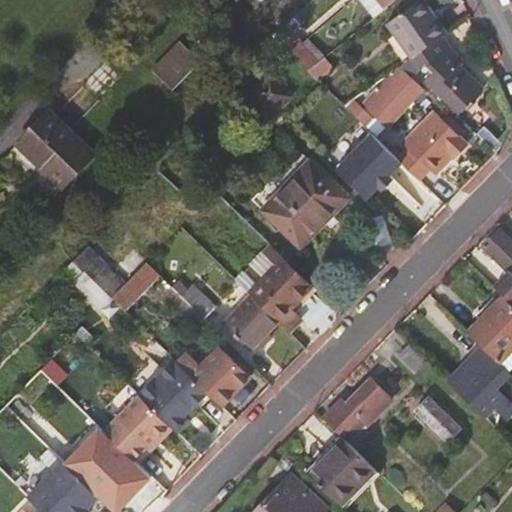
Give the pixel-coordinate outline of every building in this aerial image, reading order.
[(372,0),(380,11),(393,0),(372,0)] [(447,35),(451,32),(429,0),(421,0),(392,21),(415,56),(416,56),(447,35)] [(455,49),(447,35),(416,56),(425,66),(427,69),(434,64),(440,73),(429,81),(463,114),(481,94),(470,82),(475,75),(464,64),(468,59),(455,49)] [(182,38),(154,66),(176,87),(203,59),(182,38)] [(312,66),(323,56),(308,41),(297,50),(312,66)] [(416,56),(415,56),(371,104),(389,121),(422,85),(414,77),(425,66),(416,56)] [(294,93),(270,71),(249,93),(272,116),(294,93)] [(488,87),(475,75),(470,82),(481,94),(488,87)] [(353,105),(350,101),(326,79),(323,82),(328,89),(299,113),(317,134),(330,124),(336,132),(344,125),(338,117),(353,105)] [(95,153),(50,109),(19,142),(42,165),(45,162),(66,183),(95,153)] [(414,146),(436,167),(440,171),(457,153),(460,156),(474,141),(441,110),(410,141),(414,146)] [(404,156),(426,178),(436,167),(414,146),(404,156)] [(352,193),(313,155),(265,205),(303,243),(352,193)] [(419,200),(434,186),(426,178),(404,156),(403,155),(389,168),(419,200)] [(511,265),(511,267),(497,283),(507,294),(511,298),(511,234),(501,225),(486,241),(511,265)] [(280,318),(291,329),(303,317),(292,306),(314,284),(285,256),(276,265),(264,253),(248,268),(260,281),(251,290),(253,292),(280,318)] [(163,273),(150,260),(115,297),(128,309),(163,273)] [(183,293),(195,305),(206,315),(215,304),(193,282),(183,293)] [(268,331),(280,318),(253,292),(225,321),(252,347),(260,339),(265,343),(273,335),(268,331)] [(503,359),(511,349),(511,298),(507,294),(471,328),(485,343),(503,359)] [(210,335),(217,327),(206,315),(195,305),(189,311),(200,322),(199,323),(210,335)] [(429,358),(410,340),(399,351),(418,369),(429,358)] [(454,384),(487,415),(495,406),(506,417),(511,411),(511,398),(498,385),(511,369),(511,368),(503,359),(485,343),(471,358),(474,361),(454,384)] [(208,388),(224,404),(253,374),(223,345),(194,374),(208,388)] [(174,425),(177,427),(189,415),(184,411),(194,402),(208,388),(194,374),(175,356),(140,391),(174,425)] [(474,361),(471,358),(450,379),(454,384),(474,361)] [(326,416),(347,436),(349,438),(389,398),(370,379),(347,404),(342,399),(326,416)] [(106,426),(135,455),(148,443),(156,434),(161,438),(174,425),(140,391),(106,426)] [(455,420),(429,395),(416,409),(441,433),(455,420)] [(184,411),(189,415),(198,407),(194,402),(184,411)] [(0,426),(5,431),(20,415),(10,404),(0,413),(0,426)] [(156,434),(148,443),(152,447),(161,438),(156,434)] [(326,447),(305,468),(342,505),(378,467),(349,438),(347,436),(332,452),(326,447)] [(152,477),(126,450),(98,479),(124,505),(152,477)] [(290,472),(276,485),(284,494),(288,490),(304,507),(302,510),(303,511),(323,511),(327,508),(290,472)] [(284,494),(276,485),(251,511),(303,511),(302,510),(304,507),(288,490),(284,494)] [(59,511),(115,511),(98,495),(81,511),(80,511),(70,501),(59,511)]
